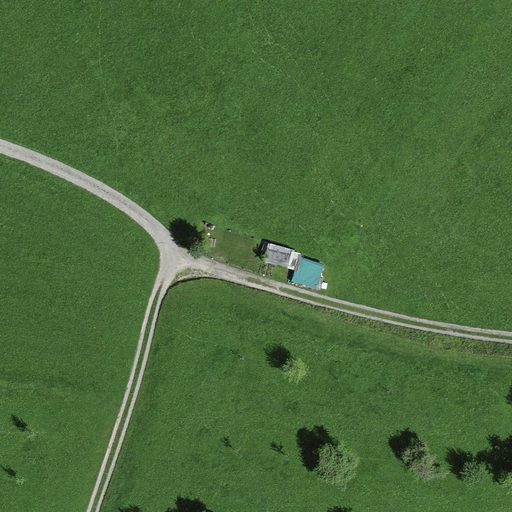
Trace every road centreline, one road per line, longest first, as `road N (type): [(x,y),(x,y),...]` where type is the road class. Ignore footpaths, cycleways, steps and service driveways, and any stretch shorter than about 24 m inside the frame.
road 1 (track): [(0,144),(152,221),(169,251),(240,278),(442,331),(511,337)]
road 2 (track): [(169,251),(160,307),(93,511)]
